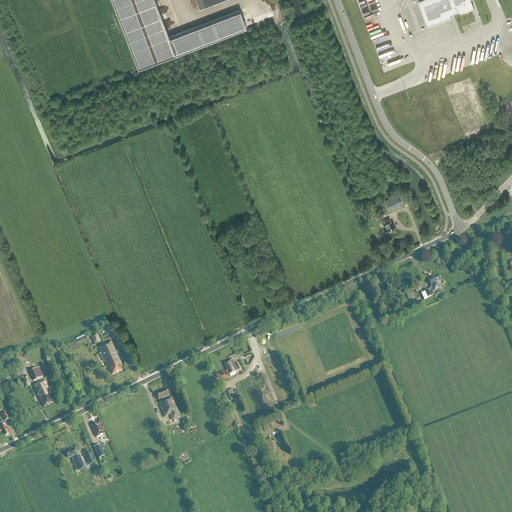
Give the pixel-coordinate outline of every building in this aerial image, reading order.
[(112,0),(138,68),(176,54),(170,38),(155,0),(112,0)] [(419,0),(418,1),(427,26),(450,17),(449,15),(459,11),(460,13),(474,8),(470,0),(419,0)] [(240,11),(170,38),(176,54),(246,27),(240,11)] [(388,209),(401,203),(398,195),(385,201),(388,209)] [(395,229),(392,223),(391,223),(389,219),(382,223),(384,226),(383,227),(386,233),(395,229)] [(436,276),(436,275),(433,276),(433,277),(428,280),(431,287),(432,288),(425,292),(428,298),(434,295),(433,293),(440,289),(438,283),(440,282),(437,275),(436,276)] [(94,344),(100,342),(97,335),(91,338),(94,344)] [(103,347),(98,349),(100,354),(99,354),(101,358),(102,362),(104,362),(108,371),(110,370),(112,376),(122,371),(121,367),(122,367),(120,362),(111,342),(103,346),(103,347)] [(237,354),(240,358),(246,355),(244,350),(237,354)] [(235,365),(235,364),(233,360),(224,364),(227,371),(226,371),(228,376),(235,372),(238,371),(241,370),(238,364),(235,365)] [(33,382),(43,377),(39,368),(29,373),(33,382)] [(226,393),(221,381),(220,379),(217,380),(223,394),(225,393),(226,393)] [(54,403),(51,396),(52,395),(45,381),(37,385),(33,387),(40,401),(41,400),(44,407),(47,406),(48,404),(49,404),(50,404),(54,403)] [(234,392),(233,389),(227,392),(231,401),(240,398),(237,390),(234,392)] [(169,400),(168,397),(169,396),(167,390),(156,394),(157,395),(156,396),(157,397),(160,403),(159,404),(165,418),(170,416),(172,421),(180,418),(172,398),(169,400)] [(5,422),(10,420),(7,412),(2,414),(5,422)] [(9,435),(4,421),(0,423),(0,427),(0,428),(0,427),(0,431),(2,431),(5,437),(9,435)] [(103,435),(105,434),(100,423),(91,427),(96,438),(100,437),(100,436),(103,435)] [(273,440),(265,441),(268,453),(275,452),(273,440)] [(99,460),(106,456),(101,445),(94,448),(99,460)] [(68,458),(69,459),(72,458),(73,459),(72,459),(77,470),(84,467),(79,456),(77,457),(77,456),(74,450),(66,453),(67,455),(66,456),(67,459),(68,458)] [(94,463),(88,450),(82,453),(88,466),(94,463)]
